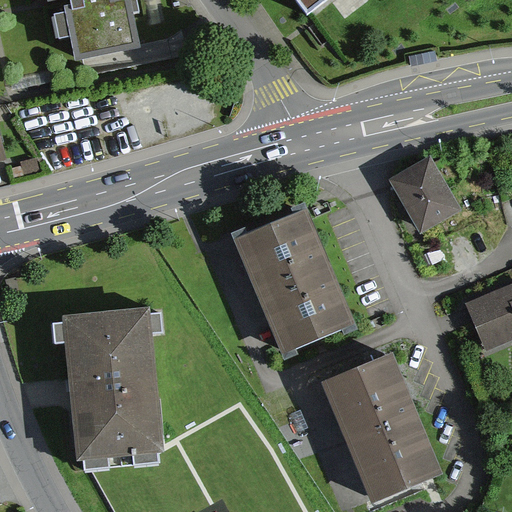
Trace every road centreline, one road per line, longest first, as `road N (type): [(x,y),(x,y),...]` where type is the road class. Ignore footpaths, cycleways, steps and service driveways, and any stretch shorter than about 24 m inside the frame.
road 1 (primary): [(0,226),(306,148)]
road 2 (residential): [(306,148),(218,0)]
road 3 (primary): [(511,84),(428,103),(392,125)]
road 4 (residential): [(0,401),(52,511)]
road 5 (primary): [(392,125),(511,110)]
